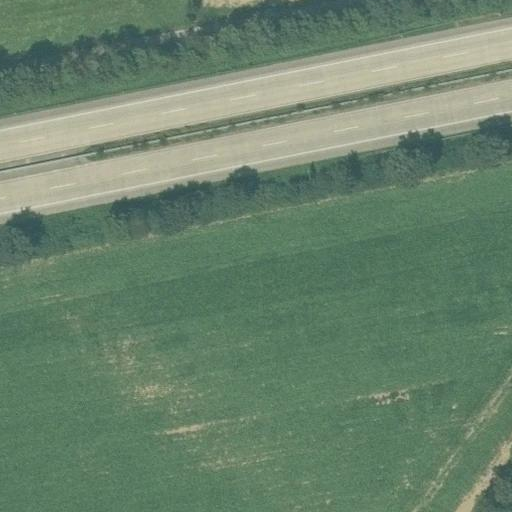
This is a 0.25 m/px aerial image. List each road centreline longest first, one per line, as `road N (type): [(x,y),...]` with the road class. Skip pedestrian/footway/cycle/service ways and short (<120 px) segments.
road 1 (motorway): [(511,43),(0,146)]
road 2 (motorway): [(0,198),(511,95)]
road 3 (track): [(0,66),(336,0)]
